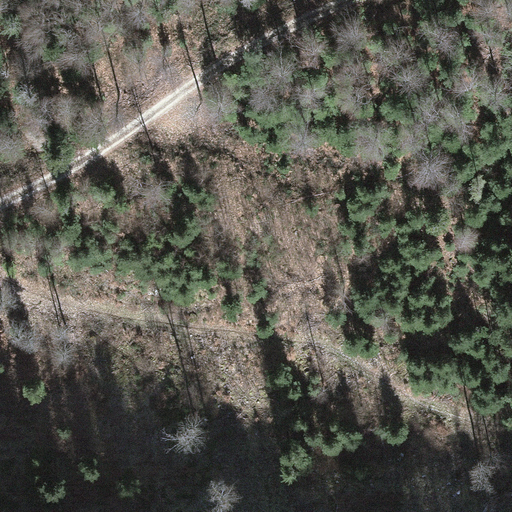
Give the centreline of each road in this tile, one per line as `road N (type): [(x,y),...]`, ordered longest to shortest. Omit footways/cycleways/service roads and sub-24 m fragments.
road 1 (track): [(511,417),(408,404),(329,344),(92,312),(0,274)]
road 2 (track): [(0,203),(90,157),(248,49),(352,0)]
